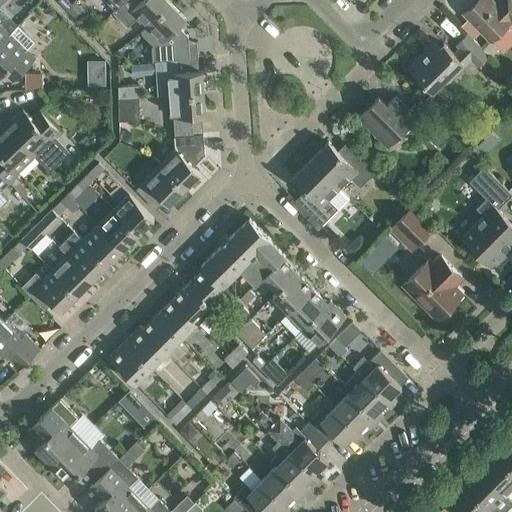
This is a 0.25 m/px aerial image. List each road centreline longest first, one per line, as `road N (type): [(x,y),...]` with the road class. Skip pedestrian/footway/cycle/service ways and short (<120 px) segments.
road 1 (residential): [(250,172),(24,398),(0,409)]
road 2 (residential): [(441,373),(250,172)]
road 3 (residential): [(312,511),(446,378)]
road 4 (residential): [(250,172),(235,20)]
road 5 (unclassified): [(372,511),(475,409)]
road 6 (unknown): [(250,172),(342,91)]
